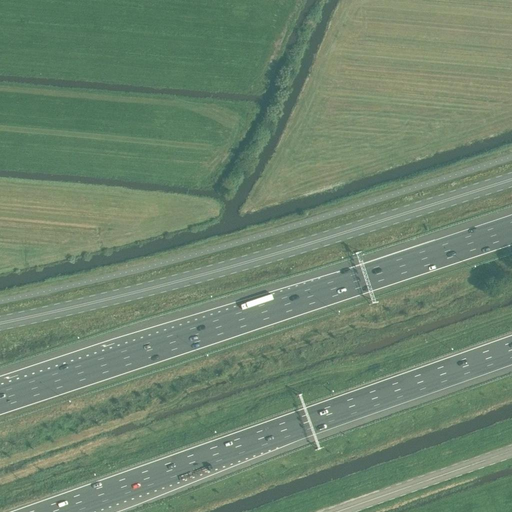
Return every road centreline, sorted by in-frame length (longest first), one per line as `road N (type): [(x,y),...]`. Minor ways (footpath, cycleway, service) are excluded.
road 1 (motorway): [(511,231),(0,400)]
road 2 (secondary): [(511,180),(157,286),(0,323)]
road 3 (motorway): [(52,511),(511,350)]
road 4 (secondary): [(511,451),(339,511)]
